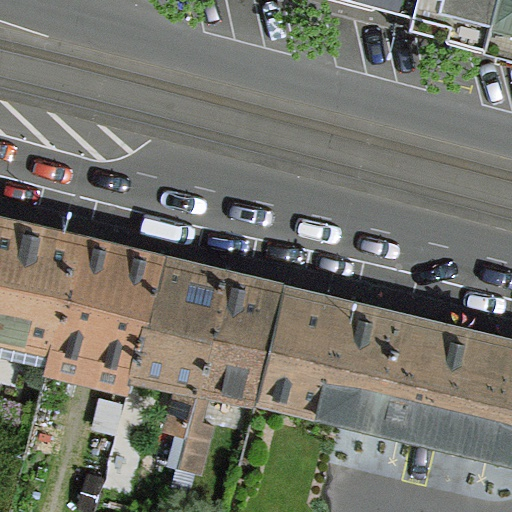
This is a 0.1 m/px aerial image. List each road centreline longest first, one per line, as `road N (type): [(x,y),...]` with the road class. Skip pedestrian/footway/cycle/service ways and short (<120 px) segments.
road 1 (secondary): [(0,148),(511,277)]
road 2 (secondary): [(511,126),(43,0)]
